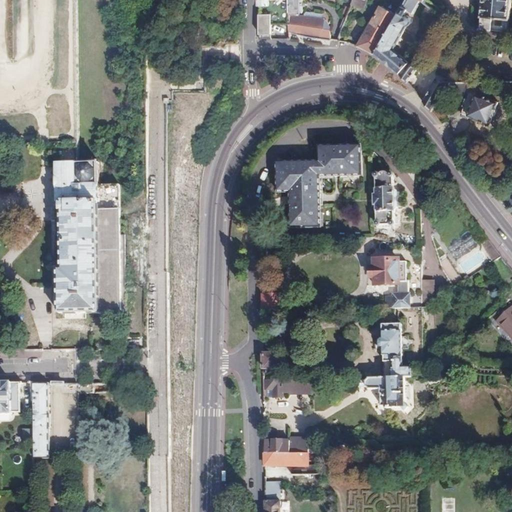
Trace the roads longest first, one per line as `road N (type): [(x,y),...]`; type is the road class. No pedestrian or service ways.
road 1 (secondary): [(252,111),(226,144),(212,187),(205,361)]
road 2 (secondary): [(214,361),(221,187),(235,153),(261,125)]
road 3 (secondary): [(511,233),(420,116),(382,89),(346,81)]
road 4 (secondary): [(346,96),(376,101),(416,126),(511,247)]
road 5 (unclassified): [(255,511),(250,384),(239,362),(214,361)]
road 6 (secondary): [(210,511),(214,361)]
road 7 (secondary): [(205,361),(202,511)]
